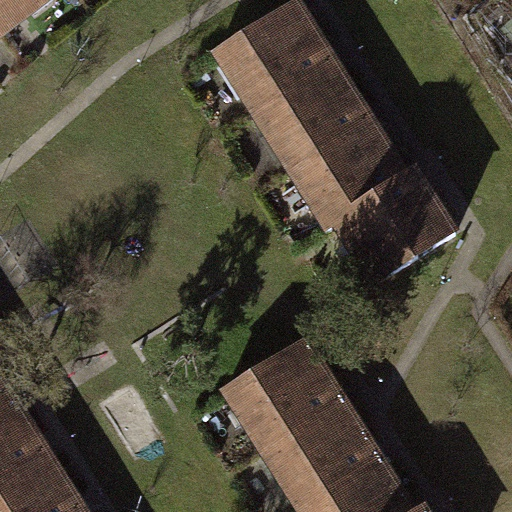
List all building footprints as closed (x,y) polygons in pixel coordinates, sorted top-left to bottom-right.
[(0,0),(0,23),(29,0),(0,0)] [(334,220),(394,182),(285,8),(216,51),(325,225),(334,220)] [(373,281),(441,238),(403,177),(394,182),(334,220),(373,281)] [(397,511),(293,345),(224,387),(302,511),(397,511)] [(68,511),(0,403),(0,511),(68,511)]
